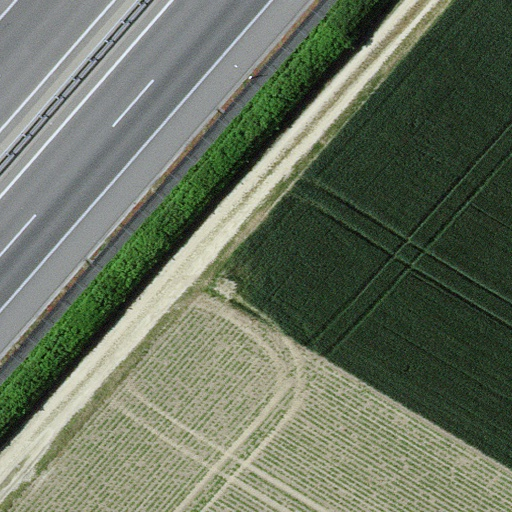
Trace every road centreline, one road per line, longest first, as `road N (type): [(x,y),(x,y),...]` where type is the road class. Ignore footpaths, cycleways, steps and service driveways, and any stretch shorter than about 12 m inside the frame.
road 1 (track): [(0,479),(422,0)]
road 2 (motorway): [(0,255),(223,0)]
